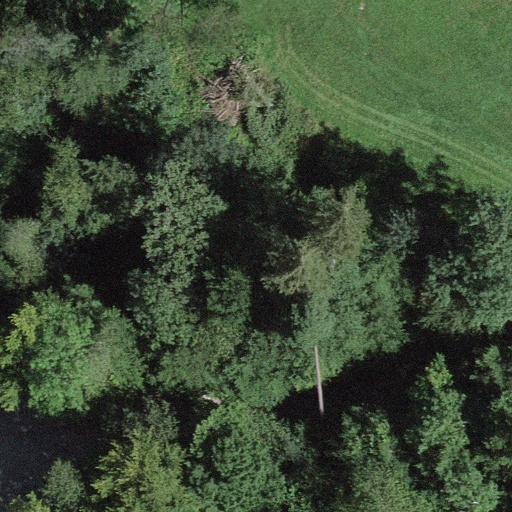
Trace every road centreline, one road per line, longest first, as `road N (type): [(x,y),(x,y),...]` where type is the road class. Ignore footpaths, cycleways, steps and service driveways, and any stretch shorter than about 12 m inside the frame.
road 1 (track): [(0,474),(511,354)]
road 2 (track): [(79,457),(119,488),(204,511)]
